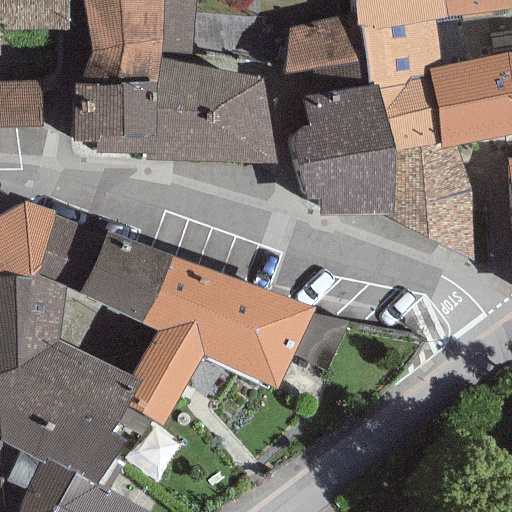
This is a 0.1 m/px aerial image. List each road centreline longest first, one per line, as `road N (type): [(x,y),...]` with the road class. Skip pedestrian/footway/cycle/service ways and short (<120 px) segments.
road 1 (residential): [(0,190),(42,182),(133,192),(421,271),(455,288),(501,340)]
road 2 (residential): [(501,340),(284,511)]
